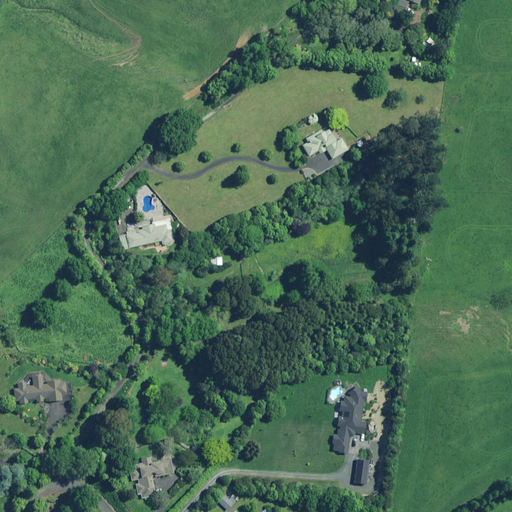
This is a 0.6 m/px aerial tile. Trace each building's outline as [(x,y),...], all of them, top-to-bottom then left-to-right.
[(407,2),(402,0),(396,0),(393,8),(403,13),(407,2)] [(336,141),(329,129),(323,133),(321,130),(305,139),(307,142),(302,145),(308,157),(318,151),(319,154),(326,150),(332,159),(348,150),(342,138),(336,141)] [(167,231),(166,225),(155,227),(154,224),(142,227),(142,229),(126,233),(126,235),(118,237),(121,250),(162,240),(163,245),(173,243),(170,230),(167,231)] [(223,265),(223,257),(211,257),(211,265),(223,265)] [(36,403),(63,400),(62,395),(66,394),(65,380),(46,382),(45,376),(32,377),(33,385),(28,386),(28,382),(18,383),(18,388),(14,389),(15,401),(19,401),(20,404),(27,403),(27,401),(36,400),(36,403)] [(151,463),(150,458),(141,460),(142,464),(134,465),(135,469),(129,471),(132,485),(135,484),(137,494),(140,494),(141,498),(155,495),(151,478),(173,473),(170,459),(151,463)] [(237,502),(227,493),(218,502),(228,511),(237,502)]
